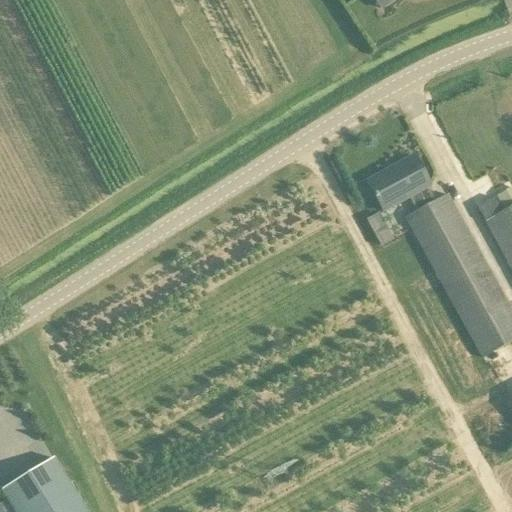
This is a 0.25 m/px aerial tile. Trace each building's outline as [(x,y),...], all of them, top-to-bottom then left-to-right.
[(372,0),(379,9),(393,0),(372,0)] [(434,202),(427,189),(431,187),(413,155),(366,181),(383,212),(409,198),(416,212),(434,202)] [(511,187),(496,197),(503,210),(511,204),(511,187)] [(511,310),(448,194),(434,202),(416,212),(404,218),(481,359),(511,341),(511,310)] [(511,206),(502,213),(495,200),(477,210),(511,273),(511,206)] [(386,227),(374,234),(381,247),(393,240),(386,227)] [(84,511),(52,460),(1,491),(14,511),(84,511)] [(11,511),(5,501),(0,504),(0,511),(11,511)]
